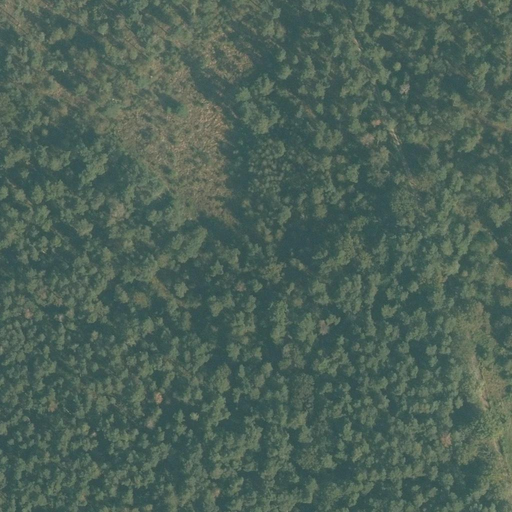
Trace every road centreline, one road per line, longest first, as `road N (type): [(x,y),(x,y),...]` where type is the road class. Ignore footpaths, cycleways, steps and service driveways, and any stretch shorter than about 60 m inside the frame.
road 1 (track): [(420,202),(511,511)]
road 2 (track): [(420,202),(230,401)]
road 3 (track): [(230,401),(34,215)]
road 4 (track): [(341,0),(420,202)]
road 5 (track): [(230,401),(127,511)]
